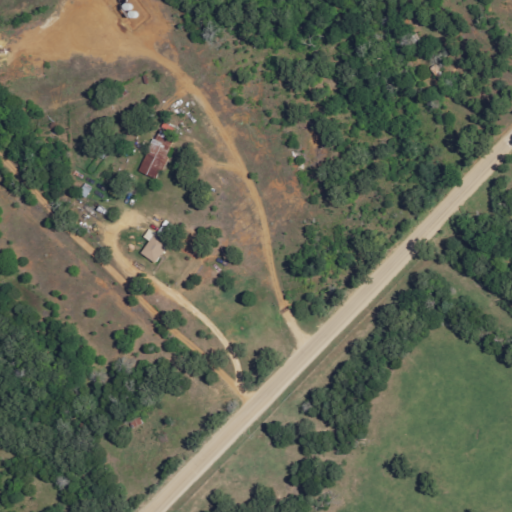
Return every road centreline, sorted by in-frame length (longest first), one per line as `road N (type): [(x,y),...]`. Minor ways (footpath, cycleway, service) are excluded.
road 1 (residential): [(511,138),(149,511)]
road 2 (residential): [(255,407),(0,159)]
